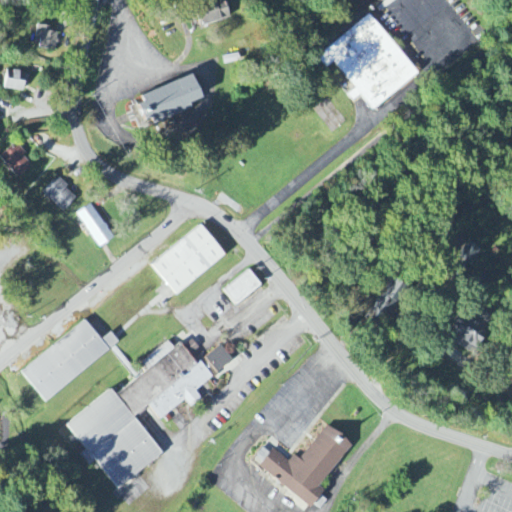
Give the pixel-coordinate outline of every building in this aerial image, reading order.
[(193,8),(197,27),(229,19),(224,0),(193,8)] [(330,53),(327,50),(371,13),(421,72),(376,109),(364,94),(356,100),(348,92),(357,85),(336,60),(328,67),(322,60),(330,53)] [(55,51),(57,34),(49,33),(50,27),(36,26),(35,40),(40,41),(39,50),(55,51)] [(23,92),(24,72),(5,71),(4,90),(23,92)] [(135,99),(145,126),(191,109),(189,104),(201,99),(193,78),(135,99)] [(0,157),(0,159),(16,179),(32,166),(15,145),(0,157)] [(74,197),(65,191),(68,186),(56,177),(42,196),(63,212),(74,197)] [(77,212),(95,249),(111,241),(93,205),(77,212)] [(225,256),(200,226),(151,267),(175,297),(225,256)] [(223,291),(235,307),(261,286),(248,271),(223,291)] [(407,287),(391,277),(369,312),(385,323),(407,287)] [(494,318),(482,312),(480,315),(463,307),(447,342),(476,355),(494,318)] [(44,403),(119,344),(110,333),(100,341),(85,322),(20,373),(44,403)] [(116,491),(162,457),(133,418),(148,407),(158,421),(185,402),(190,409),(201,400),(195,392),(212,379),(193,354),(198,350),(191,340),(175,352),(168,343),(146,359),(152,368),(114,397),(110,392),(66,425),(116,491)] [(232,361),(220,346),(204,360),(216,375),(232,361)] [(293,466),(272,450),(269,454),(262,449),(251,463),(310,509),(324,491),(319,488),(351,446),(325,425),(293,466)]
